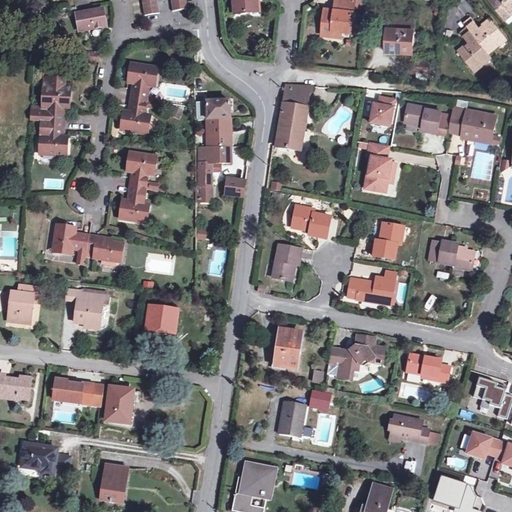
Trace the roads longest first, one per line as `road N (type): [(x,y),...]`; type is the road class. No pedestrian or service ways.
road 1 (residential): [(208,26),(118,33),(91,195)]
road 2 (residential): [(239,297),(456,341),(478,338)]
road 3 (residential): [(0,351),(226,382)]
road 4 (unclassified): [(239,297),(266,110),(261,96)]
road 5 (unclassified): [(206,511),(226,382)]
